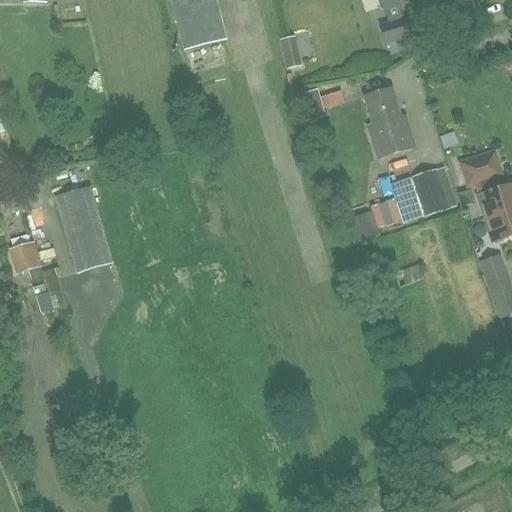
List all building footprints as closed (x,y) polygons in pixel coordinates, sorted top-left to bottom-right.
[(169,0),(183,53),(227,41),(216,0),(169,0)] [(377,0),(381,8),(399,2),(402,10),(433,0),(377,0)] [(425,33),(418,12),(378,26),(384,47),(425,33)] [(295,38),(283,41),(279,42),(286,70),(302,66),(295,38)] [(372,125),(367,126),(376,158),(414,146),(405,115),(400,116),(392,89),(363,97),(372,125)] [(303,95),(311,121),(325,117),(317,90),(303,95)] [(493,153),(459,163),(467,186),(475,183),(479,194),(477,195),(484,218),(511,209),(511,184),(501,187),(498,176),(500,176),(493,153)] [(435,170),(411,178),(424,218),(449,210),(435,170)] [(54,198),(76,274),(113,264),(90,187),(54,198)] [(511,209),(484,218),(492,242),(511,235),(511,209)] [(345,221),(353,244),(378,235),(370,212),(345,221)] [(41,288),(46,286),(57,317),(68,313),(57,277),(61,276),(58,268),(42,273),(40,268),(42,268),(34,242),(8,250),(16,275),(28,272),(30,280),(38,278),(41,288)] [(511,293),(501,263),(482,270),(500,320),(511,315),(511,293)] [(418,265),(394,274),(399,289),(423,280),(418,265)]
